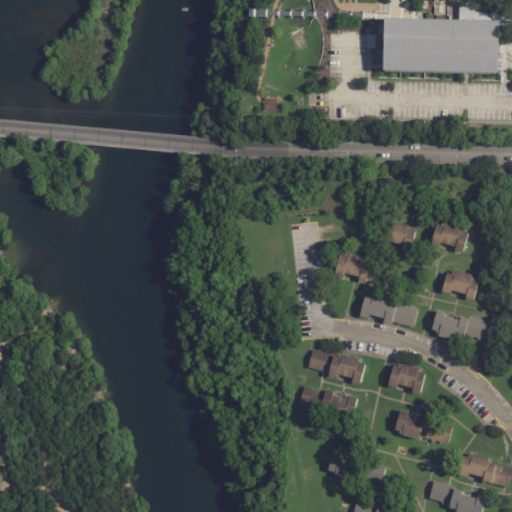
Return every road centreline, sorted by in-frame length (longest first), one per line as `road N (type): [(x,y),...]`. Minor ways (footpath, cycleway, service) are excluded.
road 1 (tertiary): [(511,149),(255,147)]
road 2 (tertiary): [(0,128),(235,147)]
road 3 (residential): [(317,326),(433,352),(473,376),(511,416)]
